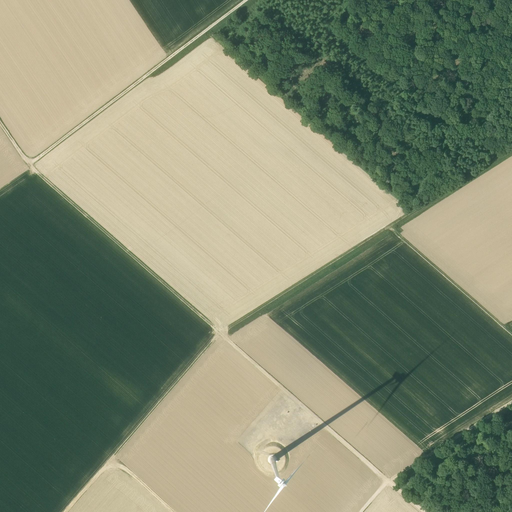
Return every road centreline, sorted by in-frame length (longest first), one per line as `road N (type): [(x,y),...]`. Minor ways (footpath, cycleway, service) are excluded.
road 1 (track): [(0,123),(28,164),(219,334)]
road 2 (track): [(247,0),(28,164)]
road 3 (track): [(219,334),(387,481)]
road 4 (track): [(219,334),(387,226)]
road 5 (track): [(511,335),(387,226)]
road 6 (track): [(219,334),(112,456)]
road 7 (track): [(387,481),(511,402)]
